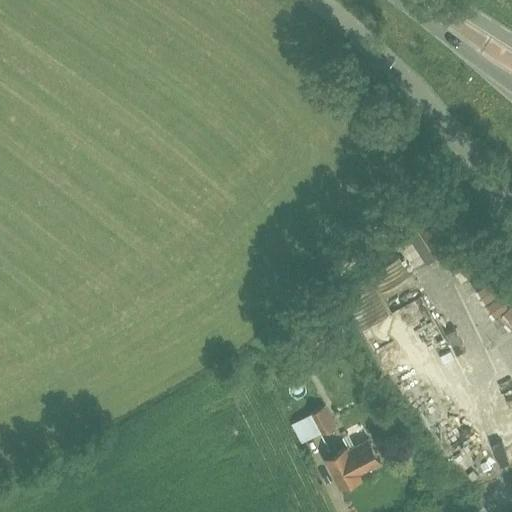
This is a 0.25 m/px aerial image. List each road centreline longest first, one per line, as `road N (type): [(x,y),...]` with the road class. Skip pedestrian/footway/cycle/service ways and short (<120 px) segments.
road 1 (unclassified): [(314,0),(388,61),(511,211)]
road 2 (primary): [(399,0),(511,78)]
